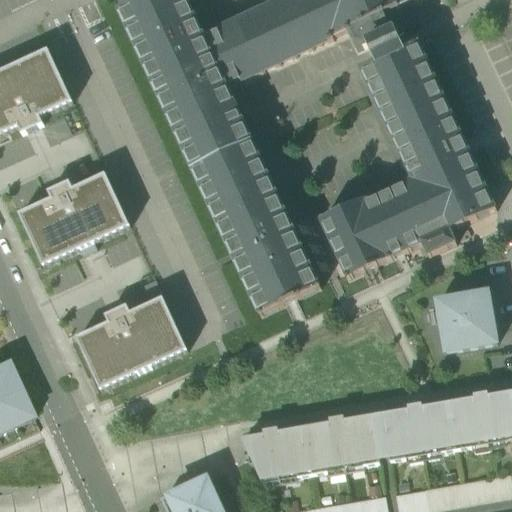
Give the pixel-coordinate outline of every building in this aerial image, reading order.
[(143,69),(261,321),(322,292),(298,239),(229,92),(205,40),(185,0),(148,0),(120,14),(145,68),(143,69)] [(290,0),(217,34),(242,86),(349,36),(357,54),(369,48),(373,57),(377,66),(362,74),(414,186),(323,228),(346,277),(349,284),(401,260),(424,249),(430,262),(458,249),(452,236),(497,214),(419,46),(404,53),(400,45),(395,35),(393,36),(386,19),(426,0),(290,0)] [(229,92),(242,86),(217,34),(205,40),(229,92)] [(50,54),(0,77),(0,141),(19,132),(23,139),(45,129),(41,122),(74,107),(50,54)] [(53,203),(20,219),(44,271),(81,254),(83,260),(98,254),(95,248),(131,231),(107,178),(74,194),(71,186),(49,196),(53,203)] [(472,240),(468,233),(458,238),(461,245),(472,240)] [(489,297),(438,305),(447,356),(498,348),(489,297)] [(102,395),(189,355),(164,302),(132,317),(129,310),(107,321),(110,328),(77,343),(102,395)] [(0,368),(0,438),(35,423),(9,365),(0,368)] [(508,446),(511,445),(511,428),(509,416),(511,415),(511,398),(490,402),(489,398),(475,400),(476,405),(424,414),(424,409),(409,412),(410,416),(383,421),(391,466),(407,464),(407,460),(442,454),(442,457),(473,452),(473,449),(508,443),(508,446)] [(391,466),(383,421),(372,423),(381,468),(391,466)] [(255,468),(262,485),(298,479),(299,483),(329,477),(329,474),(364,468),(364,471),(381,468),(372,423),(346,427),(345,423),(331,425),(332,430),(280,439),(279,434),(265,437),(266,441),(244,445),(252,462),(256,462),(258,468),(255,468)] [(396,500),(398,511),(449,511),(511,501),(511,500),(508,480),(396,500)] [(221,511),(209,483),(163,504),(166,511),(221,511)] [(322,511),(388,511),(386,501),(322,511)]
